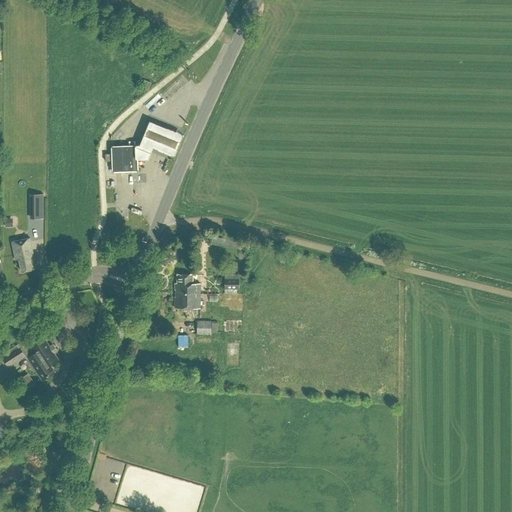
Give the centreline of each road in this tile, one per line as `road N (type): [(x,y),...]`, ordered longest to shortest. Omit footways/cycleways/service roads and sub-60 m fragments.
road 1 (unclassified): [(160,214),(220,221),(511,293)]
road 2 (primary): [(68,511),(135,286)]
road 3 (primary): [(160,214),(256,0)]
road 4 (unknown): [(70,278),(71,333),(58,376),(37,398),(0,407)]
road 5 (tertiary): [(0,311),(94,272),(135,286)]
